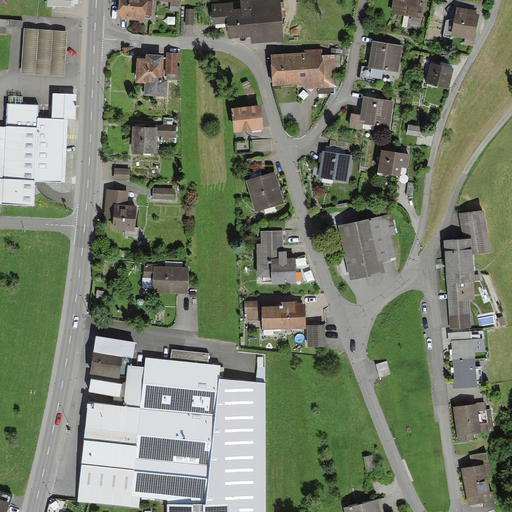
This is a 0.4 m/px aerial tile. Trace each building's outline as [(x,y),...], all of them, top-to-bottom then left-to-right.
[(145,19),(146,0),(119,0),(119,18),(145,19)] [(227,26),(228,38),(280,34),(277,0),(246,0),(246,1),(240,2),(241,12),(227,13),(226,3),(212,4),(213,27),(227,26)] [(416,27),(420,0),(392,0),(391,12),(407,15),(405,25),(416,27)] [(477,13),(455,6),(450,21),(443,19),(438,34),(446,37),(458,41),(467,44),(477,13)] [(182,22),(190,22),(190,7),(182,7),(182,22)] [(7,25),(22,25),(22,19),(0,19),(0,31),(7,31),(7,25)] [(21,76),(64,80),(68,35),(25,31),(21,76)] [(395,72),(398,45),(373,42),(370,69),(395,72)] [(271,57),(272,87),(316,85),(316,92),(330,91),(329,55),(341,54),(341,48),(326,49),(327,55),(271,57)] [(176,55),(166,55),(167,75),(173,75),(173,62),(176,62),(176,55)] [(158,83),(158,60),(146,60),(146,64),(141,64),(141,62),(136,62),(136,82),(141,82),(141,84),(146,84),(146,88),(145,88),(145,94),(152,94),(152,96),(162,96),(162,83),(158,83)] [(452,72),(431,64),(423,85),(435,89),(436,86),(445,90),(452,72)] [(372,123),(386,126),(391,101),(364,96),(359,117),(349,115),(347,128),(359,131),(360,125),(371,127),(372,123)] [(52,122),(68,122),(75,123),(76,98),(53,97),(52,122)] [(254,105),(228,109),(232,135),(258,132),(255,110),(254,105)] [(65,185),(68,122),(52,122),(38,121),(38,108),(6,106),(2,206),(33,208),(34,184),(65,185)] [(150,153),(150,123),(142,123),(142,127),(131,127),(131,148),(140,149),(140,153),(150,153)] [(160,125),(160,133),(171,133),(171,125),(160,125)] [(421,136),(421,127),(407,127),(407,136),(421,136)] [(379,179),(399,180),(400,166),(404,167),(405,152),(382,150),(379,179)] [(323,152),(320,183),(344,185),(347,155),(323,152)] [(282,197),(271,170),(246,180),(257,207),(282,197)] [(117,189),(105,189),(104,215),(111,215),(111,225),(122,225),(123,232),(131,232),(131,206),(122,206),(122,191),(117,191),(117,189)] [(481,254),(479,212),(457,213),(459,241),(440,242),(445,328),(465,327),(464,300),(469,300),(466,255),(481,254)] [(388,219),(342,230),(353,279),(378,273),(376,264),(392,260),(386,237),(392,235),(388,219)] [(284,224),(268,224),(268,232),(261,233),(261,246),(266,246),(266,260),(256,260),(257,278),(270,278),(270,285),(293,284),(293,262),(279,262),(279,245),(284,245),(284,224)] [(167,284),(185,283),(185,264),(152,264),(152,286),(161,286),(162,288),(167,288),(167,284)] [(280,307),(262,307),(262,333),(284,333),(284,327),(302,327),(302,307),(292,307),(292,302),(280,302),(280,307)] [(257,303),(246,304),(247,324),(258,323),(257,303)] [(323,324),(308,325),(308,343),(323,343),(323,324)] [(472,389),(472,379),(477,378),(477,369),(471,369),(471,354),(479,354),(478,331),(447,332),(447,343),(453,343),(454,380),(449,381),(450,390),(472,389)] [(225,511),(226,504),(202,504),(222,365),(206,362),(208,353),(170,347),(168,361),(143,357),(142,367),(128,365),(132,342),(96,337),(91,371),(118,375),(119,367),(127,368),(125,383),(89,378),(87,390),(112,394),(111,405),(89,401),(74,498),(137,507),(139,494),(167,499),(166,511),(225,511)] [(385,362),(374,364),(376,375),(387,373),(385,362)] [(477,405),(452,408),(458,442),(472,440),(471,436),(490,433),(485,401),(476,402),(477,405)] [(470,455),(471,463),(488,460),(486,452),(470,455)] [(368,455),(361,457),(364,468),(371,466),(368,455)] [(472,467),(461,469),(467,506),(494,502),(492,492),(490,493),(488,476),(492,475),(489,460),(488,460),(471,463),(472,467)] [(0,511),(6,511),(12,494),(0,490),(0,511)] [(381,511),(378,499),(343,508),(344,511),(381,511)]
